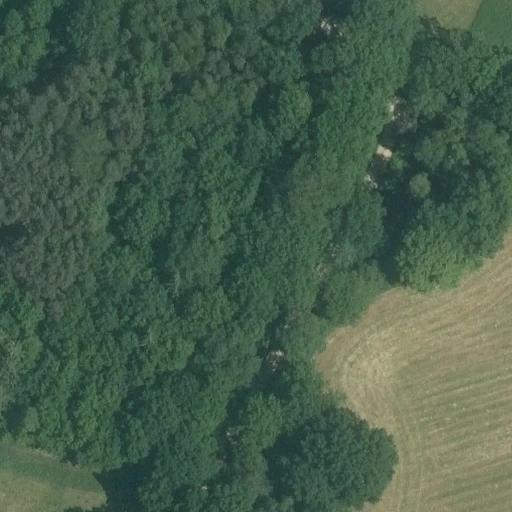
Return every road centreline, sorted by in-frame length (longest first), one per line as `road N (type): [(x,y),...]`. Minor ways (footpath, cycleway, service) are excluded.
road 1 (track): [(480,218),(432,134),(370,56),(274,0)]
road 2 (track): [(284,329),(511,195)]
road 3 (track): [(284,329),(405,100)]
road 4 (track): [(190,511),(284,329)]
